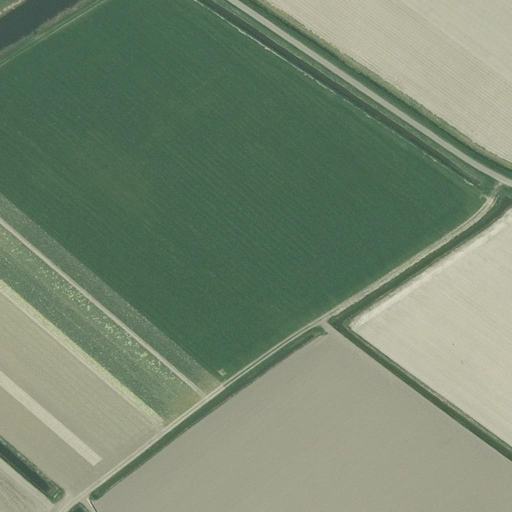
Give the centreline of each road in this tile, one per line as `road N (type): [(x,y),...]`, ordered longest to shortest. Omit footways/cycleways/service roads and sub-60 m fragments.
road 1 (track): [(62,511),(178,417),(475,220),(500,180)]
road 2 (unclassified): [(511,185),(229,0)]
road 3 (track): [(316,322),(511,470)]
